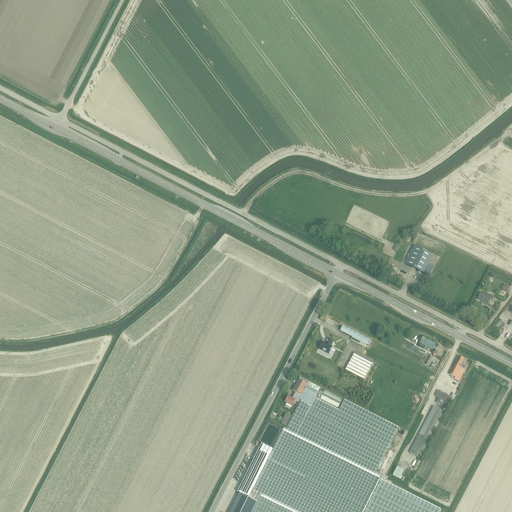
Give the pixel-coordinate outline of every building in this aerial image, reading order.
[(414,246),(405,264),(423,273),(432,255),(414,246)] [(492,300),(494,297),(487,294),(487,296),(481,293),(478,299),(484,303),(483,304),(488,306),(491,299),(492,300)] [(367,345),(370,340),(343,326),(340,331),(352,337),(351,340),(354,342),(356,339),(367,345)] [(423,338),(420,343),(431,349),(434,344),(423,338)] [(319,349),(329,354),(332,347),(331,346),(333,342),(328,339),(325,344),(323,342),(319,349)] [(372,362),(353,353),(344,370),(363,380),(372,362)] [(461,364),(464,359),(459,357),(450,375),(455,377),(454,379),(459,381),(465,369),(464,369),(465,366),(461,364)] [(239,493),(229,511),(439,511),(441,510),(380,480),(382,476),(376,473),(375,473),(399,427),(344,400),(339,410),(319,400),(322,393),(319,391),(320,388),(306,381),(300,377),(298,380),(293,391),(295,392),(291,399),(288,397),(285,403),(292,407),(295,401),(294,400),(295,397),(301,400),(291,419),(287,428),(286,429),(283,427),(272,450),(265,464),(249,498),(239,493)] [(322,395),(339,404),(341,399),(325,391),(322,395)] [(449,404),(452,398),(438,391),(435,396),(449,404)] [(320,399),(337,408),(339,404),(322,396),(320,399)] [(421,459),(445,412),(434,407),(410,453),(421,459)] [(286,414),(281,424),(286,427),(292,416),(286,414)] [(261,444),(237,493),(239,493),(249,498),(265,464),(272,450),(261,444)] [(397,467),(393,475),(399,479),(403,471),(397,467)]
